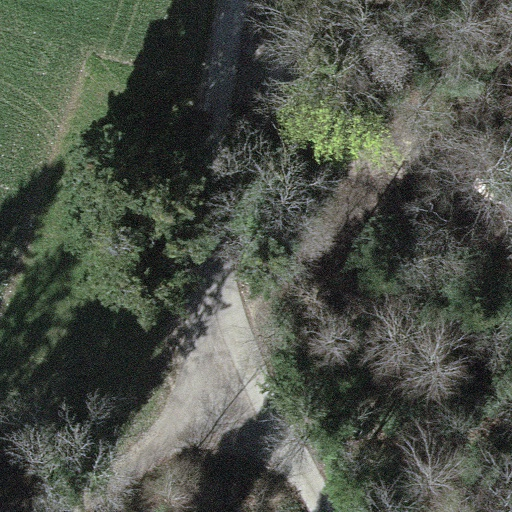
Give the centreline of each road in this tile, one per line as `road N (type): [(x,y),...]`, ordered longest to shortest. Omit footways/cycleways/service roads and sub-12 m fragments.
road 1 (unclassified): [(216,0),(215,242),(228,377),(326,511)]
road 2 (track): [(219,0),(381,165),(511,219)]
road 3 (track): [(0,511),(80,507),(228,377)]
